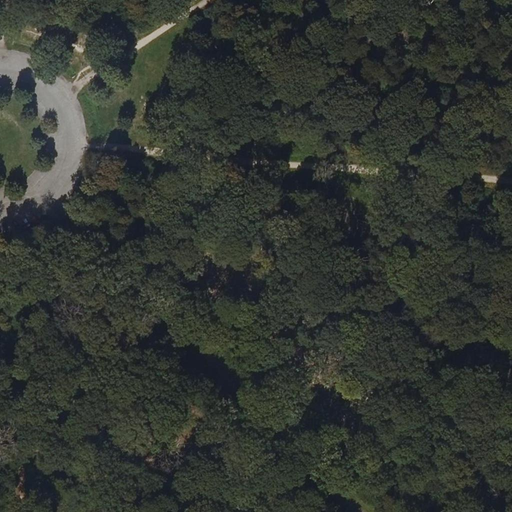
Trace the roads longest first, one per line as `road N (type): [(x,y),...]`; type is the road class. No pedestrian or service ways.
road 1 (unclassified): [(364,511),(52,194)]
road 2 (track): [(77,142),(511,179)]
road 3 (unclassified): [(52,194),(70,170),(75,119),(49,79),(0,62)]
road 4 (track): [(66,98),(215,0)]
